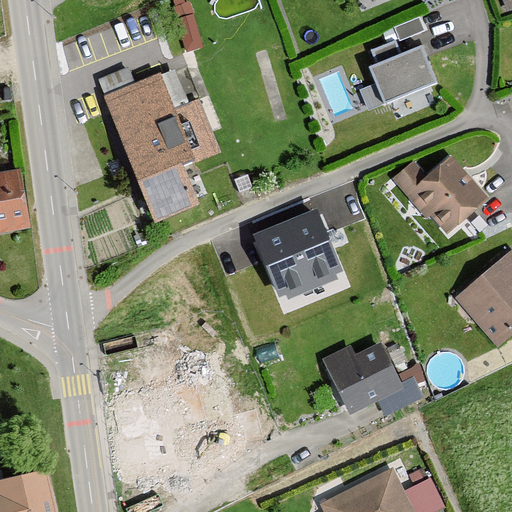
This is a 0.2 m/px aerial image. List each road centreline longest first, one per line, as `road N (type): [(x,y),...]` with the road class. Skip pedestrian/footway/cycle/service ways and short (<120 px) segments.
road 1 (residential): [(69,332),(196,235),(480,112)]
road 2 (tertiary): [(25,0),(69,332)]
road 3 (tertiary): [(69,332),(93,511)]
